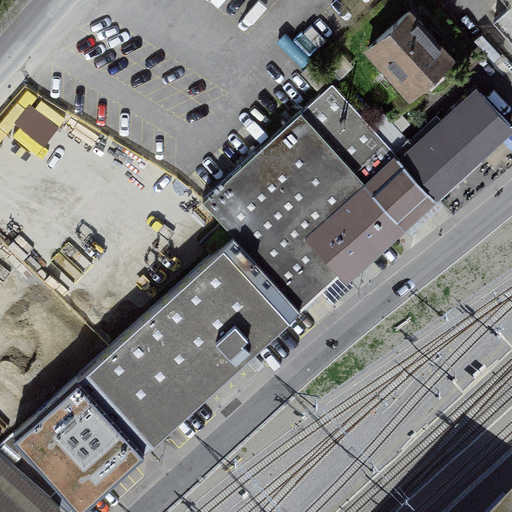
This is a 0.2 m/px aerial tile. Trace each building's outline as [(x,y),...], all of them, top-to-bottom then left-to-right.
[(511,0),(510,2),(493,17),(511,38),(511,0)] [(451,56),(408,10),(369,46),(384,63),(377,69),(404,99),(451,56)] [(312,60),(300,71),(319,92),(204,197),(234,231),(301,303),(340,268),(345,274),(435,194),(396,152),(371,124),(312,60)] [(510,124),(483,95),(448,127),(436,115),(409,140),(396,152),(435,194),(510,124)] [(409,140),(384,113),(371,124),(396,152),(409,140)] [(301,303),(234,231),(77,374),(144,448),(301,303)] [(14,432),(81,504),(144,448),(77,374),(14,432)] [(0,511),(53,511),(59,506),(0,455),(0,511)] [(511,511),(511,502),(502,511),(511,511)]
